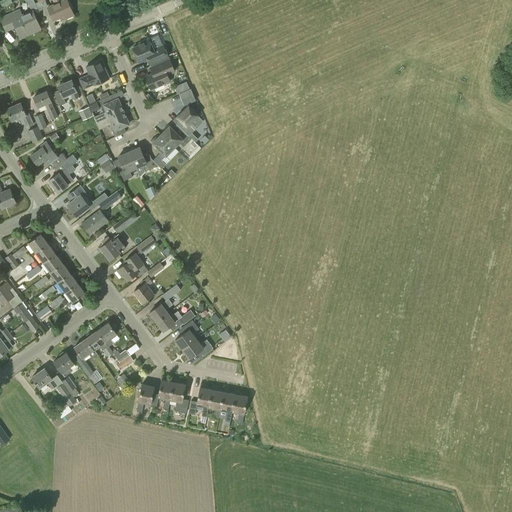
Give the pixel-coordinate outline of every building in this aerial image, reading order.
[(63,0),(62,1),(61,0),(53,0),(55,4),(48,7),(54,20),(64,16),(65,18),(73,15),(66,0),(63,0)] [(41,29),(33,11),(38,9),(34,1),(29,3),(32,11),(21,16),(19,10),(0,18),(5,28),(14,24),(18,34),(32,28),(34,32),(41,29)] [(153,49),(149,39),(139,43),(140,45),(133,48),(139,62),(147,58),(150,65),(168,57),(163,45),(153,49)] [(152,74),(145,77),(151,89),(170,81),(167,75),(175,71),(169,59),(150,68),(152,74)] [(83,89),(94,85),(109,79),(101,60),(86,67),(89,74),(79,78),(83,89)] [(82,105),(76,91),(72,80),(58,86),(62,97),(71,93),(77,107),(82,105)] [(175,86),(177,91),(190,85),(188,80),(175,86)] [(179,93),(184,105),(196,100),(191,88),(179,93)] [(57,117),(50,101),(51,101),(47,91),(34,97),(38,107),(38,106),(40,111),(47,108),(52,119),(57,117)] [(92,92),(86,95),(89,102),(96,99),(92,92)] [(96,123),(123,111),(118,99),(112,101),(110,95),(99,100),(102,106),(104,105),(107,111),(93,117),(96,123)] [(25,114),(20,103),(7,109),(12,121),(22,117),(27,128),(33,125),(28,113),(25,114)] [(89,106),(83,109),(87,118),(93,116),(89,106)] [(191,109),(189,106),(178,117),(182,121),(178,125),(183,130),(189,136),(191,139),(197,145),(200,142),(192,133),(197,128),(191,121),(197,115),(195,113),(196,112),(192,108),(191,109)] [(123,111),(96,123),(99,130),(112,124),(115,130),(112,131),(115,137),(126,132),(123,127),(129,124),(123,111)] [(42,113),(34,116),(40,129),(47,126),(42,113)] [(189,136),(183,130),(179,135),(168,124),(164,129),(165,130),(161,134),(174,147),(179,143),(183,147),(191,139),(189,136)] [(33,143),(43,138),(38,126),(28,131),(33,143)] [(11,143),(20,140),(17,133),(8,137),(11,143)] [(161,160),(174,147),(161,134),(157,138),(156,137),(150,141),(161,152),(153,160),(159,166),(162,169),(166,164),(161,160)] [(55,167),(66,159),(62,153),(58,156),(46,141),(40,145),(42,147),(31,156),(38,165),(44,160),(47,165),(51,161),(55,167)] [(142,175),(145,172),(159,166),(153,160),(152,159),(150,154),(144,157),(139,147),(135,149),(134,147),(128,150),(136,168),(139,176),(142,175)] [(129,170),(136,168),(128,150),(123,152),(122,155),(118,156),(122,166),(116,169),(122,181),(132,177),(129,170)] [(55,167),(54,168),(58,173),(49,180),(58,192),(68,185),(62,178),(69,173),(76,183),(85,176),(81,171),(78,174),(74,169),(76,168),(72,163),(70,165),(66,159),(55,167)] [(112,174),(117,171),(115,166),(109,159),(101,165),(106,173),(109,171),(112,174)] [(2,192),(0,186),(0,205),(1,209),(16,202),(10,189),(2,192)] [(77,216),(89,206),(82,197),(86,193),(80,186),(67,196),(71,201),(67,204),(77,216)] [(104,210),(123,196),(122,196),(127,192),(123,186),(118,190),(118,191),(100,205),(104,210)] [(120,232),(138,219),(136,218),(138,216),(137,214),(142,210),(138,207),(114,227),(118,232),(119,231),(120,232)] [(108,220),(101,212),(96,215),(95,213),(82,223),(90,234),(108,220)] [(36,252),(48,244),(40,233),(28,242),(36,252)] [(110,260),(126,247),(117,235),(100,247),(110,260)] [(141,253),(156,242),(154,239),(151,236),(136,247),(141,253)] [(43,262),(55,253),(48,244),(36,252),(43,262)] [(16,259),(27,250),(24,246),(12,254),(16,259)] [(51,272),(62,263),(55,253),(43,262),(51,272)] [(139,276),(148,270),(135,253),(127,260),(128,262),(117,270),(122,276),(123,276),(127,281),(137,273),(139,276)] [(14,269),(19,265),(11,254),(6,258),(14,269)] [(23,269),(34,260),(31,256),(20,264),(20,265),(8,274),(11,278),(20,270),(19,269),(22,267),(23,269)] [(147,272),(151,277),(164,267),(160,262),(147,272)] [(58,282),(70,273),(62,263),(51,272),(58,282)] [(30,278),(42,270),(38,265),(27,274),(30,278)] [(65,292),(77,283),(70,273),(58,282),(65,292)] [(38,288),(49,280),(46,275),(34,284),(38,288)] [(142,303),(154,294),(148,286),(153,282),(149,277),(141,283),(142,285),(133,291),(142,303)] [(0,296),(9,290),(12,287),(7,281),(0,286),(0,296)] [(77,283),(65,292),(73,302),(85,293),(77,283)] [(156,322),(169,312),(167,308),(173,304),(169,298),(181,290),(177,284),(162,295),(166,300),(149,312),(156,322)] [(45,298),(56,289),(53,285),(42,293),(45,298)] [(14,296),(9,290),(0,296),(0,302),(0,303),(2,305),(14,296)] [(52,308),(64,299),(60,295),(49,303),(52,308)] [(25,321),(32,316),(22,302),(13,308),(17,313),(19,312),(25,321)] [(40,317),(50,310),(47,306),(37,314),(40,317)] [(169,312),(156,322),(163,331),(179,318),(184,324),(195,315),(191,309),(182,316),(178,311),(172,315),(169,312)] [(39,327),(32,316),(25,321),(33,331),(39,327)] [(182,349),(196,338),(192,333),(199,328),(192,319),(182,327),(185,332),(175,339),(182,349)] [(108,322),(97,330),(108,347),(109,346),(110,345),(114,343),(110,338),(116,333),(108,322)] [(0,339),(9,333),(6,328),(2,331),(0,328),(0,339)] [(225,329),(219,334),(225,342),(231,337),(225,329)] [(110,355),(113,353),(97,330),(91,334),(90,333),(89,333),(86,335),(86,336),(87,338),(86,338),(94,349),(99,346),(101,349),(102,348),(108,356),(110,355)] [(9,333),(0,339),(0,355),(13,346),(9,340),(13,338),(9,333)] [(98,355),(94,349),(86,338),(74,346),(82,358),(89,353),(92,358),(98,355)] [(196,338),(182,349),(189,358),(200,351),(203,355),(213,348),(207,339),(200,344),(196,338)] [(117,350),(113,353),(119,362),(120,363),(130,355),(126,350),(120,354),(117,350)] [(65,376),(72,371),(69,367),(74,363),(66,352),(65,353),(64,352),(63,352),(59,354),(59,356),(60,357),(53,361),(61,372),(62,372),(65,376)] [(120,363),(119,362),(116,364),(120,369),(133,360),(130,355),(120,363)] [(94,372),(86,361),(80,365),(88,376),(94,384),(102,378),(96,370),(94,372)] [(57,385),(52,379),(44,367),(32,377),(39,388),(40,387),(43,391),(48,387),(46,383),(47,382),(52,389),(57,385)] [(123,390),(132,384),(124,373),(117,378),(118,380),(117,382),(123,390)] [(70,406),(77,401),(74,397),(79,393),(75,387),(76,386),(69,376),(62,381),(63,383),(57,388),(70,406)] [(170,399),(173,381),(167,380),(167,378),(164,377),(165,376),(162,376),(161,379),(158,394),(158,397),(165,398),(163,408),(168,409),(170,399)] [(173,381),(170,399),(177,401),(175,410),(186,413),(189,400),(183,399),(185,384),(179,383),(179,380),(176,379),(176,378),(174,378),(173,381)] [(99,382),(95,385),(99,391),(104,388),(99,382)] [(158,397),(158,394),(153,393),(154,386),(155,382),(152,382),(152,383),(149,382),(148,385),(142,384),(138,401),(139,401),(137,411),(142,412),(144,402),(150,404),(150,406),(157,407),(158,397)] [(208,407),(212,389),(206,388),(206,385),(203,385),(203,384),(201,383),(200,387),(197,401),(191,400),(188,413),(195,414),(197,404),(203,406),(202,416),(206,416),(208,407)] [(215,408),(213,418),(218,419),(220,409),(223,391),(217,390),(218,387),(215,387),(215,386),(212,385),(212,389),(208,407),(215,408)] [(232,411),(235,394),(229,392),(230,390),(227,389),(227,388),(224,388),(223,391),(220,409),(227,410),(225,420),(230,421),(232,411)] [(232,411),(239,413),(237,423),(242,424),(244,414),(244,413),(248,414),(249,409),(245,408),(247,396),(241,395),(241,392),(238,391),(239,390),(236,390),(235,394),(232,411)] [(101,406),(106,402),(101,396),(97,399),(101,406)] [(68,405),(58,413),(61,418),(72,410),(68,405)] [(0,445),(1,446),(10,439),(0,424),(0,445)]
